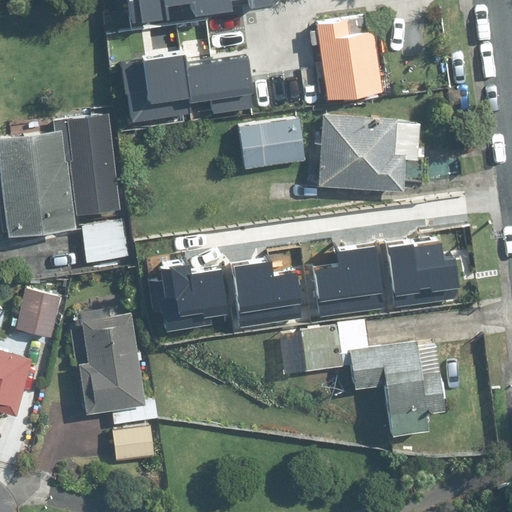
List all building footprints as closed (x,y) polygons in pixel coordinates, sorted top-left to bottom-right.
[(127,0),(129,9),(164,5),(163,0),(127,0)] [(383,86),(373,11),(309,20),(312,42),(319,41),(326,94),(383,86)] [(122,54),(128,114),(249,101),(243,47),(182,54),(180,41),(141,45),(142,52),(122,54)] [(69,114),(70,126),(0,134),(0,159),(8,226),(74,218),(73,206),(119,200),(108,109),(69,114)] [(417,157),(420,116),(325,109),(319,179),(405,186),(407,156),(417,157)] [(300,116),(241,122),(245,164),(305,158),(300,116)] [(123,217),(82,222),(86,257),(127,252),(123,217)] [(391,244),(399,303),(463,295),(457,252),(433,255),(431,239),(391,244)] [(319,314),(383,306),(375,247),(335,252),(338,268),(313,272),(319,314)] [(232,266),(240,325),(304,316),(298,274),(274,277),(272,261),(232,266)] [(159,310),(162,332),(229,323),(222,268),(191,272),(190,266),(159,270),(160,280),(150,282),(154,310),(159,310)] [(61,292),(24,285),(16,326),(53,333),(61,292)] [(146,397),(134,305),(80,312),(85,356),(78,357),(84,405),(146,397)] [(335,319),(336,322),(341,362),(350,361),(348,344),(368,341),(365,315),(335,319)] [(300,326),(301,328),(305,367),(341,362),(336,322),(300,326)] [(283,369),(305,367),(301,328),(278,331),(283,369)] [(418,335),(368,341),(348,344),(350,361),(353,386),(384,382),(390,430),(432,425),(430,408),(446,406),(438,340),(419,343),(418,335)] [(32,351),(0,342),(0,407),(15,412),(32,351)] [(116,425),(119,456),(157,452),(154,422),(116,425)]
